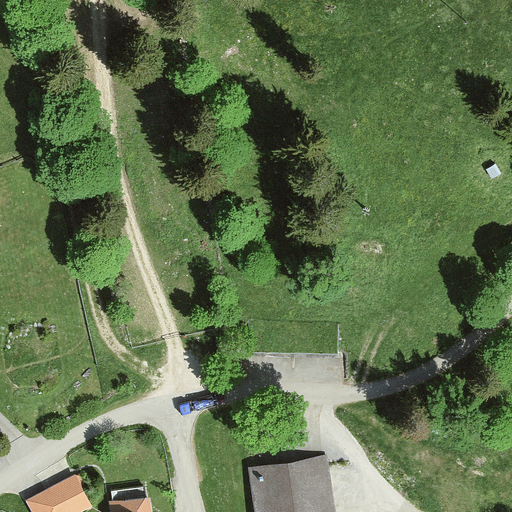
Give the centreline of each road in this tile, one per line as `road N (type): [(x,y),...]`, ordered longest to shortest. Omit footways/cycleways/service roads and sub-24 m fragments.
road 1 (track): [(192,401),(121,188),(97,0)]
road 2 (unclassified): [(164,414),(244,391),(352,393),(396,384),(439,364),(511,307)]
road 3 (unclassified): [(164,414),(115,418),(0,484)]
road 4 (track): [(88,264),(117,352),(156,374),(185,377)]
